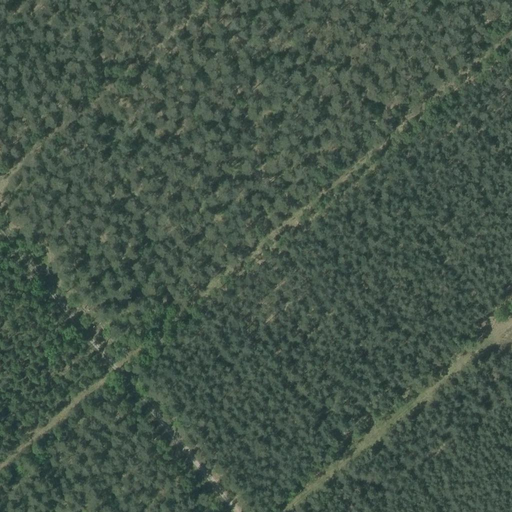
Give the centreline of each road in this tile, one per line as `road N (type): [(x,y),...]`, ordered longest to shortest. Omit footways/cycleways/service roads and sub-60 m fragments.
road 1 (track): [(511,32),(0,460)]
road 2 (track): [(232,511),(0,233)]
road 3 (track): [(282,511),(511,317)]
road 4 (track): [(0,184),(215,0)]
